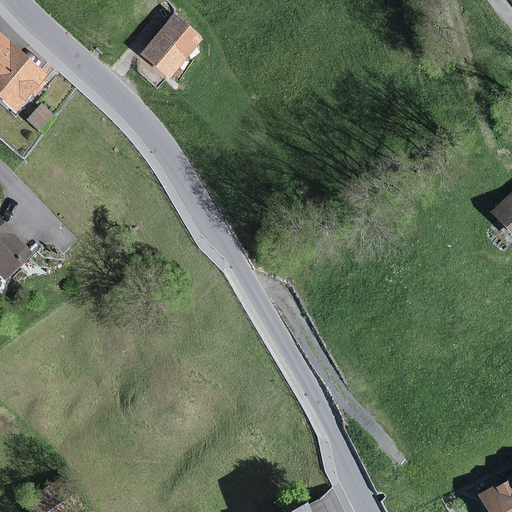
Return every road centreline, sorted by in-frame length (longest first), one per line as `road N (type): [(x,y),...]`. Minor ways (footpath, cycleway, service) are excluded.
road 1 (residential): [(368,511),(337,439),(154,133),(13,0)]
road 2 (track): [(449,0),(484,122)]
